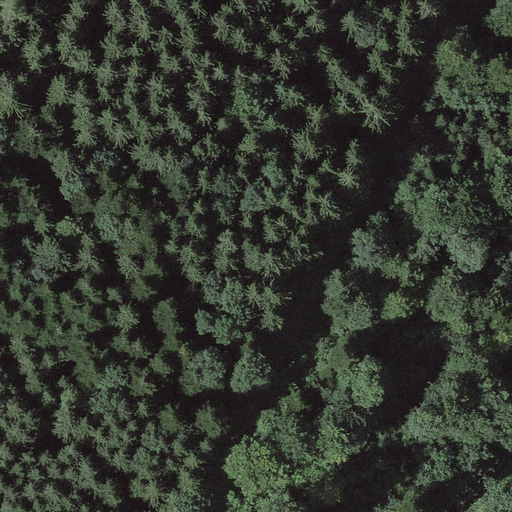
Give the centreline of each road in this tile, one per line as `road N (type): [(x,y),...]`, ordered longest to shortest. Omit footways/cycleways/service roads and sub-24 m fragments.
road 1 (track): [(200,511),(462,0)]
road 2 (track): [(0,129),(72,78),(121,0)]
